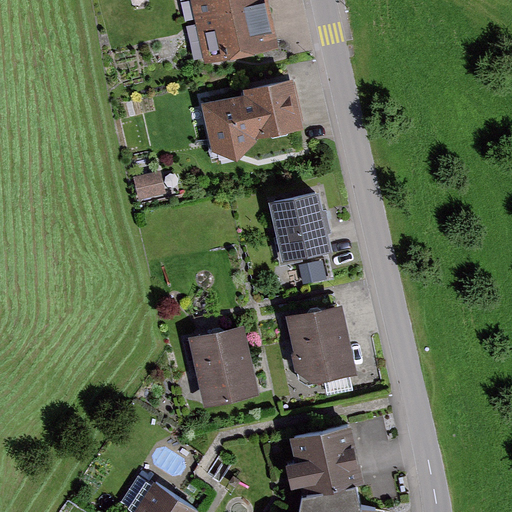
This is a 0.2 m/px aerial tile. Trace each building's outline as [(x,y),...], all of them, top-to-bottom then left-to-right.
[(267,0),(184,0),(198,60),(277,42),(267,0)] [(284,77),(188,99),(202,160),(298,137),(284,77)] [(161,168),(134,175),(139,198),(167,192),(161,168)] [(317,190),(256,204),(273,275),(334,261),(317,190)] [(340,306),(286,318),(299,373),(316,384),(356,375),(340,306)] [(239,327),(183,339),(199,408),(255,395),(239,327)] [(357,482),(345,428),(273,445),(285,496),(285,511),(363,511),(364,506),(350,501),(347,484),(357,482)] [(197,511),(146,480),(125,511),(197,511)]
